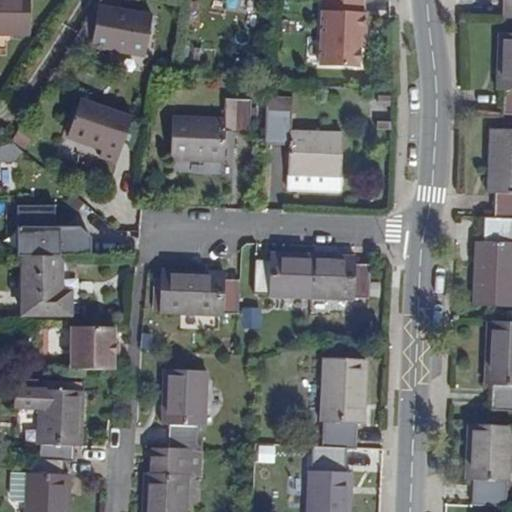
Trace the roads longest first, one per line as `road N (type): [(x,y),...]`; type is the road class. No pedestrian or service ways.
road 1 (residential): [(146,272),(157,225),(422,233)]
road 2 (tertiary): [(422,233),(410,511)]
road 3 (tertiary): [(425,0),(429,195),(422,233)]
